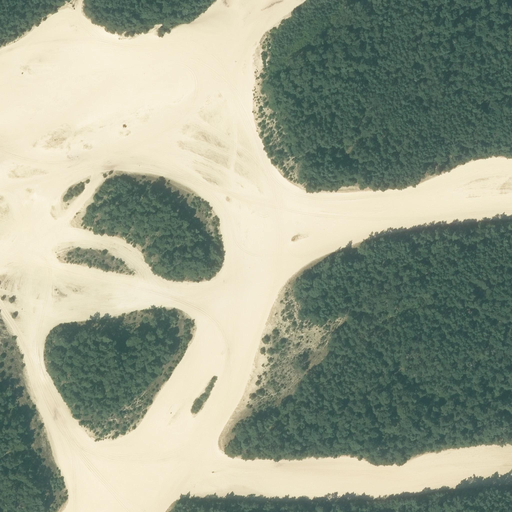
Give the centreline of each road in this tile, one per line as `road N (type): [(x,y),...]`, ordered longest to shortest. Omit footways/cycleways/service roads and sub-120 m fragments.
road 1 (track): [(147,511),(211,427),(267,262),(262,199),(229,75),(233,49),(270,0)]
road 2 (track): [(511,190),(360,213),(197,292),(0,254)]
road 3 (track): [(511,464),(279,480),(220,479),(182,466)]
road 4 (track): [(254,0),(167,45),(108,51),(58,43),(0,59)]
